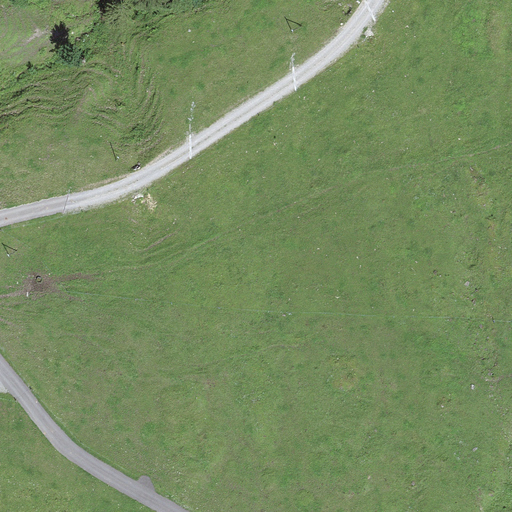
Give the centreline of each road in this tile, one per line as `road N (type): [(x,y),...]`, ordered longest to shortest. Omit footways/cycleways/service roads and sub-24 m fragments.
road 1 (track): [(0,219),(118,188),(171,161),(334,50),(374,0)]
road 2 (track): [(173,511),(73,453),(0,367)]
